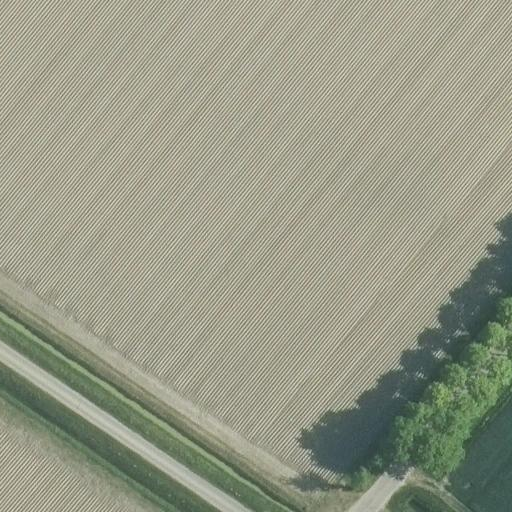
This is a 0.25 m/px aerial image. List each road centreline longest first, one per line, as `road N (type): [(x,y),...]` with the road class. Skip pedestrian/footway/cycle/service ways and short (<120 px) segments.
road 1 (unclassified): [(235,511),(0,351)]
road 2 (unclassified): [(364,511),(511,341)]
